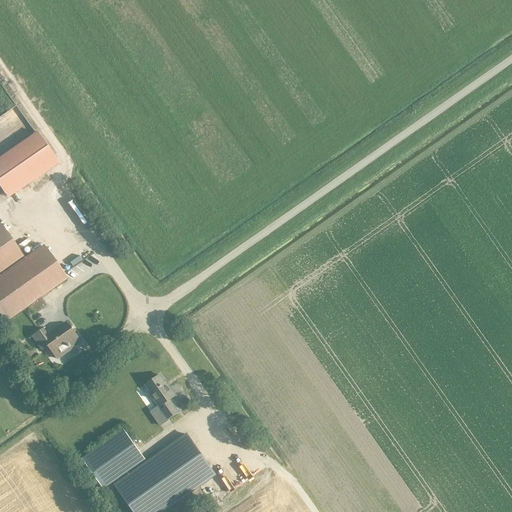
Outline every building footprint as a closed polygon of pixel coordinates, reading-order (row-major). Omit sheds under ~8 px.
[(31,132),(0,151),(0,197),(52,166),(31,132)] [(0,272),(22,257),(0,226),(0,272)] [(0,276),(0,312),(6,322),(66,279),(42,246),(0,276)] [(80,340),(69,325),(60,331),(60,334),(56,336),(54,334),(49,338),(43,328),(32,336),(42,349),(47,345),(57,359),(64,354),(63,353),(80,340)] [(150,394),(157,404),(149,410),(158,424),(167,417),(168,418),(178,412),(177,411),(176,411),(174,407),(169,400),(175,395),(169,387),(168,388),(159,375),(145,385),(151,393),(150,394)] [(82,459),(103,489),(145,459),(123,429),(82,459)] [(161,511),(215,474),(187,434),(115,485),(133,511),(161,511)]
